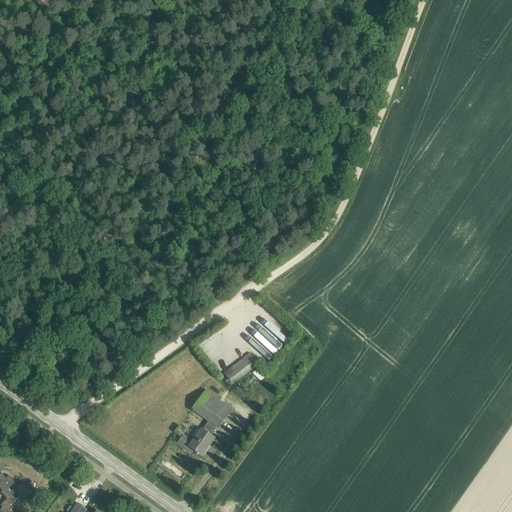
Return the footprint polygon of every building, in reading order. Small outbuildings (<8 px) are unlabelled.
[(204,353),(227,338),(221,329),(198,344),(204,353)] [(250,353),(224,373),(231,382),(257,362),(250,353)] [(183,436),(178,443),(192,453),(193,451),(201,456),(214,438),(210,436),(216,427),(218,428),(231,410),(205,392),(192,409),(210,422),(205,428),(204,427),(201,432),(197,429),(192,436),(196,439),(193,443),(183,436)] [(0,492),(6,499),(5,500),(10,505),(12,502),(13,503),(19,496),(13,491),(19,486),(8,475),(6,478),(1,473),(0,473),(0,489),(2,491),(0,492)] [(22,511),(13,503),(12,502),(10,505),(5,500),(0,505),(2,508),(0,509),(0,511),(22,511)]
